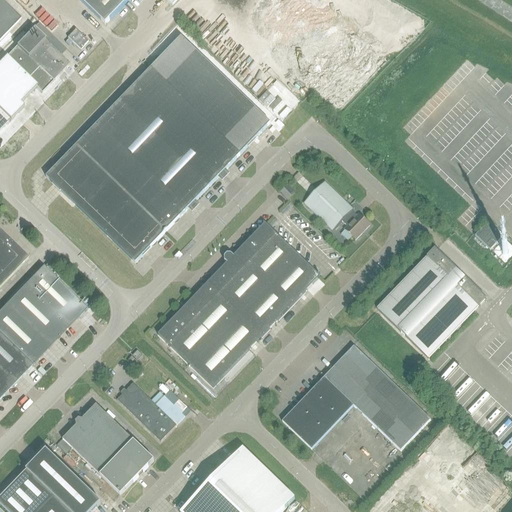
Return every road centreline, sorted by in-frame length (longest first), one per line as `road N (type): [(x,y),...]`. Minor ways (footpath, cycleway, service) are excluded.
road 1 (unclassified): [(131,312),(297,144),(330,146),(412,224)]
road 2 (unclassified): [(236,412),(412,224)]
road 3 (unclassified): [(1,182),(149,26)]
road 4 (unclassified): [(0,444),(131,312)]
road 5 (unclassified): [(131,312),(1,182)]
road 6 (unclassified): [(338,511),(236,412)]
road 7 (unclassified): [(139,511),(236,412)]
